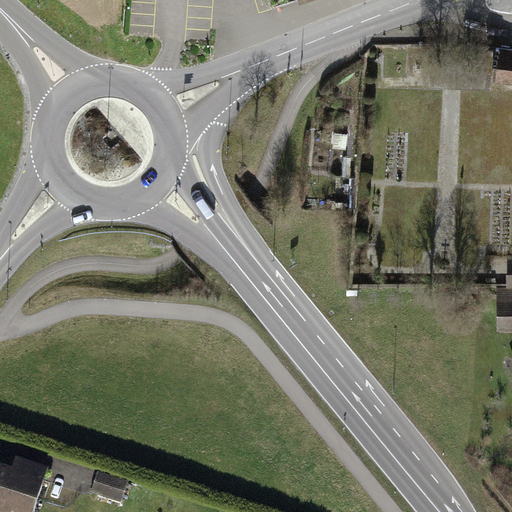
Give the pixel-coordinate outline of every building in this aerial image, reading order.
[(297,1),(298,6),(317,0),(269,0),(271,8),(297,1)] [(511,50),(497,49),(493,82),(511,83),(511,50)] [(499,331),(511,330),(511,274),(509,275),(509,283),(497,283),(499,331)] [(0,475),(0,511),(38,511),(50,478),(17,467),(13,480),(10,479),(0,475)] [(130,485),(99,475),(95,485),(91,497),(122,507),(130,485)]
